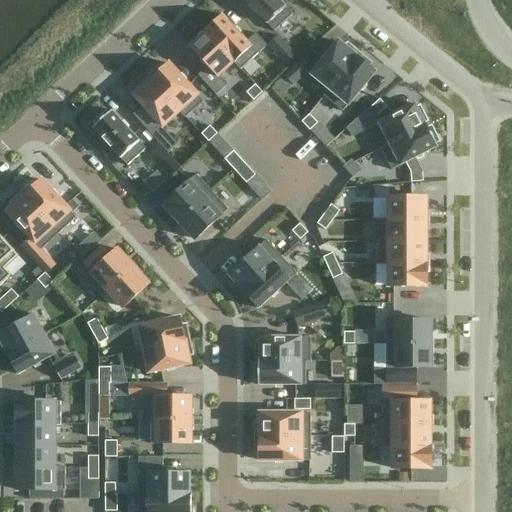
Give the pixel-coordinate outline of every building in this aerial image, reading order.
[(292,15),(279,0),(245,0),(274,31),(292,15)] [(222,15),(205,30),(234,62),(234,63),(240,70),(258,54),(267,45),(256,33),(246,42),(222,15)] [(205,31),(189,46),(207,66),(198,75),(216,95),(226,86),(218,77),(234,63),(234,62),(205,30),(205,31)] [(278,36),(268,45),(285,63),(295,55),(278,36)] [(330,89),(359,53),(347,43),(344,47),(338,42),(312,74),(330,89)] [(359,53),(324,96),(342,111),(375,72),(368,67),(371,63),(359,53)] [(302,59),(284,75),(292,84),(310,69),(302,59)] [(185,118),(203,101),(169,64),(163,69),(159,66),(148,76),(179,110),(179,111),(185,118)] [(140,90),(134,96),(152,116),(142,125),(164,149),(174,140),(162,126),(179,111),(179,110),(148,76),(137,87),(140,90)] [(255,84),(246,93),(253,100),(262,92),(255,84)] [(380,99),(371,107),(377,115),(386,107),(380,99)] [(415,104),(370,127),(381,148),(427,125),(427,124),(425,125),(424,122),(427,121),(420,106),(417,108),(415,104)] [(143,146),(111,111),(108,114),(106,111),(94,123),(96,125),(93,128),(127,165),(145,149),(143,146)] [(309,114),(301,121),(309,130),(317,123),(309,114)] [(335,140),(319,123),(310,132),(326,148),(335,140)] [(427,125),(381,148),(391,170),(438,146),(436,143),(439,141),(431,126),(428,128),(427,125)] [(210,126),(201,134),(208,142),(217,134),(210,126)] [(153,137),(143,146),(145,149),(162,167),(172,157),(153,137)] [(244,163),(233,151),(224,159),(235,171),(244,163)] [(362,171),(352,161),(344,168),(354,179),(362,171)] [(255,175),(244,163),(235,171),(246,183),(255,175)] [(422,171),(410,172),(411,182),(423,181),(422,171)] [(166,182),(157,173),(144,185),(153,195),(166,182)] [(179,222),(212,192),(196,174),(163,204),(179,222)] [(76,218),(42,180),(36,186),(32,182),(21,192),(59,234),(76,218)] [(59,234),(21,192),(10,203),(13,206),(7,212),(29,237),(41,250),(59,234)] [(195,239),(228,209),(212,192),(179,222),(195,239)] [(388,219),(378,219),(378,220),(426,220),(426,197),(388,198),(388,219)] [(331,205),(324,214),(332,220),(339,211),(331,205)] [(324,214),(317,223),(325,230),(332,220),(324,214)] [(426,220),(378,220),(378,242),(427,242),(426,220)] [(292,230),(300,239),(307,232),(299,223),(292,230)] [(0,284),(11,275),(5,268),(18,256),(0,235),(0,284)] [(29,237),(20,246),(37,265),(47,256),(41,250),(29,237)] [(266,240),(228,275),(242,291),(243,292),(281,256),(266,240)] [(83,242),(74,250),(81,258),(90,250),(83,242)] [(427,242),(378,242),(378,263),(427,263),(427,242)] [(107,290),(133,266),(117,249),(91,272),(84,279),(101,297),(108,291),(107,290)] [(333,253),(323,257),(328,268),(337,263),(333,253)] [(281,256),(243,292),(258,308),(286,283),(302,300),(312,290),(297,273),(281,256)] [(337,263),(328,268),(332,278),(342,274),(337,263)] [(427,263),(378,263),(378,264),(388,264),(388,286),(427,286),(427,263)] [(123,307),(149,284),(133,266),(107,290),(108,291),(123,307)] [(45,273),(37,280),(45,289),(53,282),(45,273)] [(11,289),(2,297),(9,305),(18,297),(11,289)] [(0,311),(1,313),(9,305),(2,297),(0,299),(0,311)] [(321,303),(293,312),(297,327),(325,317),(321,303)] [(6,354),(7,355),(44,334),(33,314),(17,323),(13,325),(12,326),(0,332),(0,341),(7,353),(6,354)] [(189,340),(186,325),(181,326),(179,317),(139,326),(144,349),(189,340)] [(102,328),(96,318),(87,323),(93,333),(102,328)] [(430,320),(386,320),(386,344),(430,344),(430,320)] [(108,339),(102,328),(93,333),(98,344),(108,339)] [(354,332),(344,332),(344,344),(354,344),(354,332)] [(44,334),(7,355),(18,374),(34,366),(35,365),(39,363),(55,354),(44,334)] [(310,362),(310,337),(259,337),(259,341),(256,341),(256,357),(259,357),(259,360),(258,360),(258,361),(305,361),(305,362),(310,362)] [(189,364),(188,356),(192,355),(189,340),(144,349),(149,372),(189,364)] [(386,368),(374,368),(374,385),(382,385),(416,385),(416,368),(430,368),(430,344),(386,344),(386,368)] [(74,354),(52,366),(61,381),(82,369),(74,354)] [(306,385),(305,362),(305,361),(258,361),(258,364),(255,364),(255,381),(258,381),(258,385),(306,385)] [(111,383),(111,367),(98,367),(98,379),(98,383),(109,383),(111,383)] [(109,395),(109,383),(98,383),(98,395),(109,395)] [(167,383),(129,383),(129,396),(146,396),(167,396),(167,383)] [(416,385),(382,385),(382,402),(382,424),(430,424),(430,402),(417,402),(416,385)] [(341,386),(315,386),(315,399),(341,399),(341,386)] [(190,420),(190,396),(167,396),(146,396),(146,421),(151,421),(151,420),(190,420)] [(311,399),(294,399),(295,409),(311,409),(311,399)] [(17,424),(60,424),(60,401),(16,402),(17,424)] [(98,424),(98,413),(88,413),(88,424),(98,424)] [(310,437),(310,413),(260,413),(260,422),(254,422),(255,437),(310,437)] [(190,444),(190,420),(151,420),(151,421),(151,444),(190,444)] [(60,425),(60,424),(17,424),(17,446),(55,446),(55,425),(60,425)] [(98,436),(98,428),(98,424),(88,424),(88,436),(98,436)] [(354,424),(344,424),(344,436),(354,436),(354,424)] [(430,424),(382,424),(382,446),(430,446),(430,424)] [(311,461),(310,437),(255,437),(255,452),(260,452),(260,460),(311,461)] [(344,437),(332,437),(332,453),(344,453),(344,437)] [(117,457),(117,441),(105,441),(105,457),(117,457)] [(55,466),(55,446),(17,446),(17,467),(65,467),(65,466),(55,466)] [(360,446),(350,446),(350,458),(360,458),(360,446)] [(430,446),(382,446),(382,447),(392,447),(392,468),(430,468),(430,446)] [(98,467),(98,456),(88,456),(88,467),(98,467)] [(65,490),(65,467),(17,467),(17,490),(65,490)] [(98,479),(98,467),(88,467),(88,479),(98,479)] [(190,494),(190,472),(138,472),(138,495),(190,495),(190,494)] [(105,483),(105,495),(115,495),(115,483),(105,483)] [(190,511),(190,494),(190,495),(138,495),(138,511),(190,511)] [(115,495),(105,495),(105,511),(117,511),(117,495),(115,495)]
